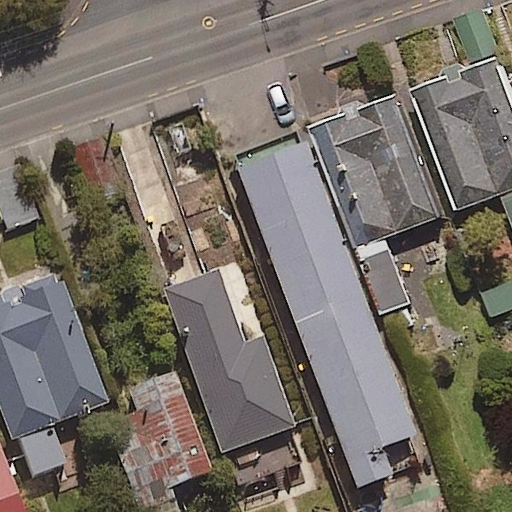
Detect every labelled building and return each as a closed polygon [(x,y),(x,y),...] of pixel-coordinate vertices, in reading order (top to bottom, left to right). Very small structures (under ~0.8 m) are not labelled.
[(416,84),(461,205),(503,190),(511,212),(511,91),(498,54),(416,84)] [(442,213),(397,91),(312,123),(382,310),(409,300),(384,234),(442,213)] [(232,164),(355,487),(393,473),(386,455),(415,444),(300,139),(232,164)] [(42,217),(28,172),(0,180),(0,215),(4,229),(42,217)] [(241,347),(213,271),(161,290),(234,487),(304,461),(260,341),(241,347)] [(104,406),(59,278),(0,299),(0,412),(24,479),(64,464),(50,425),(104,406)] [(511,278),(487,288),(497,314),(511,308),(511,278)] [(170,369),(111,389),(132,449),(122,452),(142,511),(179,511),(171,489),(207,477),(170,369)] [(0,511),(20,511),(0,456),(0,511)]
